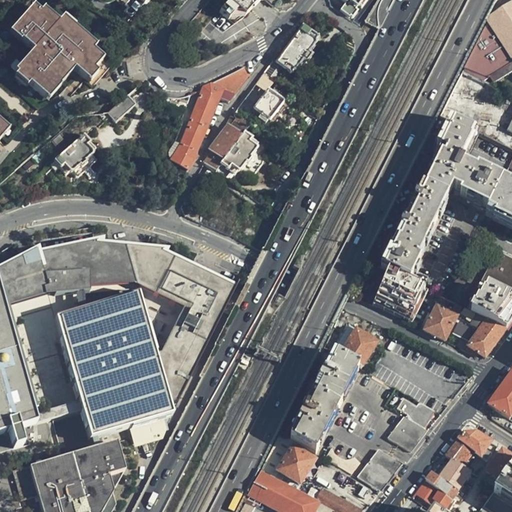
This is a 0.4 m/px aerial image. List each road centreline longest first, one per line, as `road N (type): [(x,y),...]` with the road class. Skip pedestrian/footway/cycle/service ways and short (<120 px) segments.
road 1 (trunk): [(409,0),(145,511)]
road 2 (trunk): [(223,511),(479,0)]
road 3 (residential): [(490,375),(253,261)]
road 4 (residential): [(272,210),(359,48),(352,30),(312,0)]
road 5 (residential): [(168,223),(275,36)]
road 6 (residential): [(195,0),(157,42),(160,75),(194,78),(275,36)]
road 7 (residential): [(0,224),(71,207),(168,223)]
road 8 (residential): [(385,511),(463,411)]
